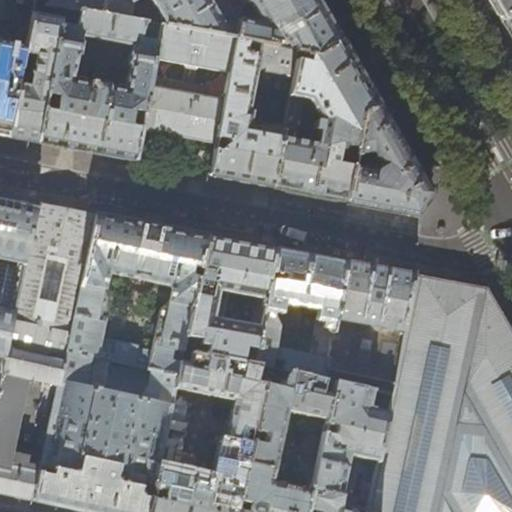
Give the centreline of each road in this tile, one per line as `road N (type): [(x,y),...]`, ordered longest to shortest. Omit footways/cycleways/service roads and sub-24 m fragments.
road 1 (residential): [(511,241),(482,256),(0,165)]
road 2 (primary): [(511,180),(406,0)]
